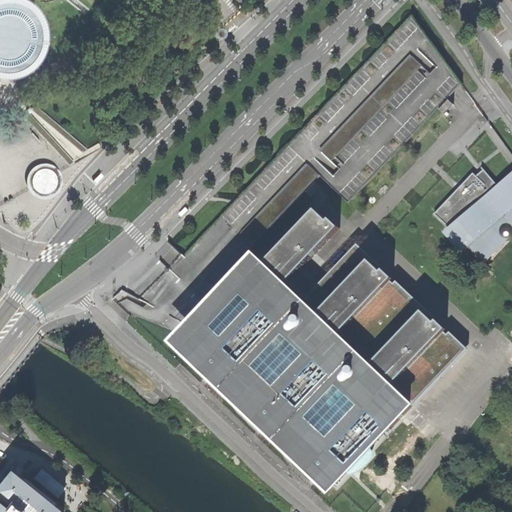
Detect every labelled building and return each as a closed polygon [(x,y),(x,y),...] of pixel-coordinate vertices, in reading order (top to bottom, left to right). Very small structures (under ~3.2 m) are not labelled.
[(0,0),(0,77),(4,78),(16,75),(25,70),(32,64),(37,57),(40,48),(42,38),(42,31),(39,23),(36,16),(30,8),(24,2),(19,0),(0,0)] [(414,17),(223,214),(245,234),(258,246),(322,177),(351,204),(464,84),(439,52),(414,17)] [(57,183),(57,179),(56,174),(53,171),(49,168),(45,167),(40,167),(36,169),(32,172),(30,176),(29,181),(30,186),(32,190),(36,193),(40,195),(45,195),(50,194),(53,191),(56,187),(57,183)] [(469,244),(481,257),(499,238),(503,240),(506,241),(510,240),(511,238),(511,175),(499,187),(481,167),(480,168),(483,170),(476,176),(473,172),(434,213),(446,226),(448,224),(451,228),(447,231),(463,249),(469,244)] [(315,209),(266,261),(258,253),(173,342),(262,426),(326,486),(334,493),(418,404),(471,349),(359,244),(307,299),(288,282),(339,228),(330,219),(328,221),(315,209)] [(58,511),(17,478),(3,495),(12,503),(9,506),(7,509),(5,509),(1,511),(58,511)]
